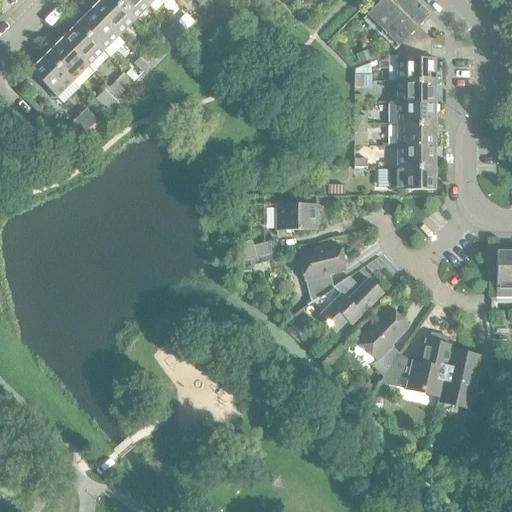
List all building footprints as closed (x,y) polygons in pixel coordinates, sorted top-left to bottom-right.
[(118,37),(133,22),(111,0),(102,0),(92,10),(118,37)] [(111,0),(133,22),(148,6),(142,0),(111,0)] [(205,11),(214,2),(212,0),(203,0),(199,5),(205,11)] [(381,0),(362,20),(393,50),(427,16),(419,8),(416,11),(404,0),(381,0)] [(103,52),(118,37),(92,10),(76,26),(103,52)] [(428,17),(427,16),(393,50),(397,54),(431,41),(418,28),(428,17)] [(179,36),(185,31),(176,22),(170,27),(179,36)] [(87,68),(103,52),(76,26),(61,41),(87,68)] [(179,37),(179,36),(170,27),(170,28),(164,34),(173,43),(179,37)] [(72,83),(87,68),(61,41),(46,56),(72,83)] [(431,41),(397,54),(397,82),(434,82),(434,60),(430,60),(431,41)] [(149,67),(154,61),(145,52),(140,58),(149,67)] [(56,98),(72,83),(46,56),(30,72),(44,86),(56,98)] [(148,68),(149,67),(140,58),(139,58),(133,64),(142,74),(148,68)] [(362,89),(362,76),(354,76),(354,89),(362,89)] [(362,76),(362,89),(371,89),(371,76),(362,76)] [(434,104),(434,82),(397,82),(397,104),(434,104)] [(118,97),(124,92),(115,83),(109,89),(118,97)] [(112,104),(118,97),(109,89),(103,95),(112,104)] [(434,104),(397,104),(389,104),(389,126),(397,126),(434,125),(434,104)] [(71,127),(82,140),(94,130),(83,117),(71,127)] [(354,126),(366,126),(366,117),(354,117),(354,126)] [(397,147),(434,147),(434,125),(397,126),(397,147)] [(354,126),(353,134),(366,134),(366,126),(354,126)] [(397,169),(434,169),(434,147),(397,147),(397,169)] [(353,169),(366,169),(366,160),(353,160),(353,169)] [(389,191),(434,191),(434,169),(397,169),(389,169),(389,191)] [(344,195),(344,187),(328,186),(328,194),(344,195)] [(276,232),(296,232),(316,232),(316,205),(276,205),(276,232)] [(253,247),(255,256),(256,258),(279,253),(276,241),(253,247)] [(307,306),(349,278),(348,278),(333,288),(329,275),(330,275),(329,273),(344,269),(339,246),(297,256),(304,281),(305,281),(310,303),(307,306)] [(511,289),(511,252),(496,253),(496,290),(511,289)] [(349,278),(307,306),(307,307),(313,303),(323,313),(318,318),(334,333),(346,322),(350,326),(382,294),(368,280),(359,288),(349,278)] [(383,378),(399,355),(388,344),(406,326),(389,309),(371,328),(357,342),(376,361),(371,366),(383,378)] [(451,343),(449,339),(431,335),(428,338),(427,342),(425,341),(422,353),(420,353),(414,356),(412,363),(411,363),(399,355),(383,378),(379,384),(407,390),(407,389),(439,396),(438,403),(439,403),(439,401),(451,347),(450,347),(451,343)] [(451,347),(439,401),(469,408),(468,414),(490,418),(490,381),(477,378),(482,358),(480,358),(480,360),(450,353),(451,347)]
